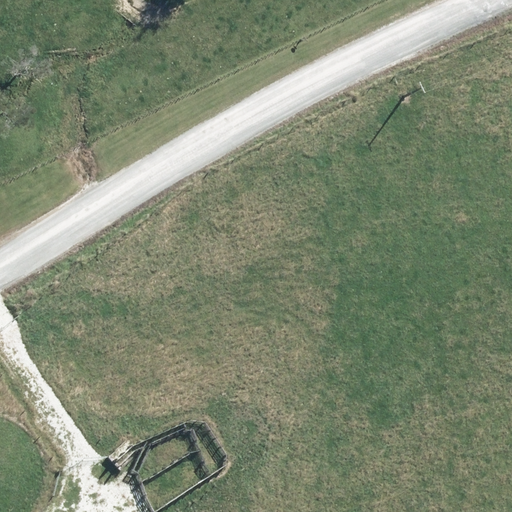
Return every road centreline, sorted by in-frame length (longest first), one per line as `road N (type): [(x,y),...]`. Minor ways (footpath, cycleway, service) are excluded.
road 1 (unclassified): [(508,0),(256,122),(0,273)]
road 2 (track): [(81,511),(45,441),(0,384)]
